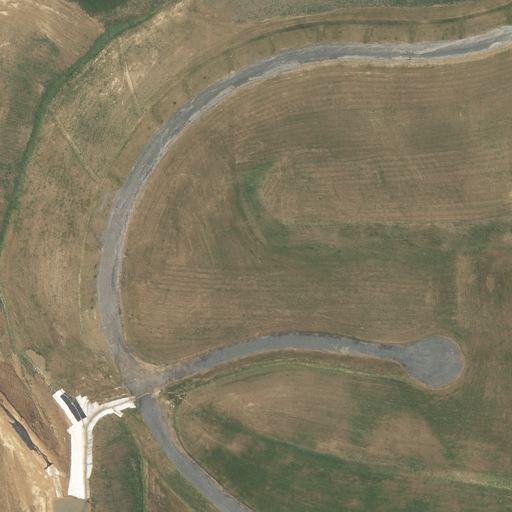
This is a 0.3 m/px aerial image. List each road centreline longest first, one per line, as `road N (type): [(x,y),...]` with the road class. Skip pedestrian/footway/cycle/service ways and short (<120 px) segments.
road 1 (residential): [(244,511),(174,460),(113,348),(108,234),(170,121),(229,80),(325,47),(433,50),(511,31)]
road 2 (unknown): [(137,381),(301,335),(442,363)]
